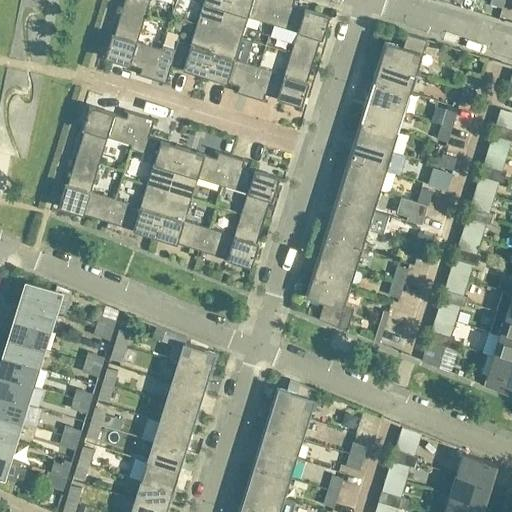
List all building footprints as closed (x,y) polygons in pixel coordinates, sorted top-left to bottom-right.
[(123,0),(124,1),(147,9),(149,0),(123,0)] [(218,31),(227,0),(193,0),(202,3),(196,24),(218,31)] [(272,25),(279,0),(227,0),(218,31),(241,38),(247,17),(272,25)] [(313,60),(327,17),(330,18),(330,17),(292,5),(294,0),(295,0),(298,1),(298,0),(279,0),(272,25),(296,32),(290,53),(313,60)] [(137,41),(147,9),(124,1),(107,56),(103,55),(103,56),(141,68),(139,74),(135,72),(135,74),(152,79),(162,45),(161,48),(137,41)] [(155,42),(163,29),(149,20),(140,33),(155,42)] [(204,75),(218,31),(196,24),(189,45),(176,41),(174,48),(162,45),(152,79),(169,84),(169,83),(166,82),(171,65),(204,75)] [(259,66),(234,59),(241,38),(218,31),(204,75),(238,86),(236,91),(233,90),(232,91),(249,97),(259,66)] [(416,73),(426,39),(406,33),(402,47),(386,42),(379,62),(416,73)] [(300,104),(313,60),(290,53),(283,74),(259,66),(249,97),(266,102),(267,101),(263,100),(265,94),(302,106),(303,105),(300,104)] [(410,93),(416,73),(379,62),(373,81),(410,93)] [(404,112),(410,93),(373,81),(367,101),(404,112)] [(472,104),(476,92),(462,88),(459,100),(472,104)] [(397,132),(404,112),(367,101),(361,120),(397,132)] [(130,150),(141,115),(124,109),(123,111),(127,112),(125,117),(88,106),(87,107),(90,108),(73,164),(96,171),(106,138),(130,146),(129,149),(130,150)] [(444,112),(441,124),(451,127),(455,115),(444,112)] [(168,193),(182,147),(148,137),(154,120),(157,121),(158,120),(141,115),(130,150),(141,153),(139,161),(152,165),(145,186),(168,193)] [(391,151),(397,132),(361,120),(355,140),(391,151)] [(448,139),(451,127),(441,124),(437,135),(448,139)] [(503,138),(507,127),(495,124),(491,135),(503,138)] [(511,140),(511,129),(507,127),(503,138),(511,140)] [(385,171),(391,151),(355,140),(349,159),(385,171)] [(222,186),(231,155),(214,150),(214,151),(217,152),(216,158),(182,147),(168,193),(191,199),(197,178),(222,186)] [(442,154),(438,166),(452,170),(455,158),(442,154)] [(263,221),(277,178),(280,179),(280,178),(242,166),(244,161),(248,162),(248,161),(231,155),(222,186),(246,193),(240,214),(263,221)] [(379,190),(385,171),(349,159),(343,179),(379,190)] [(90,192),(96,171),(73,164),(60,206),(57,205),(57,206),(107,222),(114,199),(90,192)] [(490,179),(494,169),(482,165),(479,176),(490,179)] [(448,182),(452,170),(438,166),(434,177),(448,182)] [(502,183),(506,172),(494,169),(490,179),(502,183)] [(373,210),(379,190),(343,179),(337,199),(373,210)] [(154,236),(168,193),(145,186),(139,207),(114,199),(107,222),(154,236)] [(420,190),(416,202),(427,205),(431,194),(420,190)] [(209,228),(184,220),(191,199),(168,193),(154,236),(201,251),(209,228)] [(400,197),(395,213),(406,216),(405,220),(421,224),(423,217),(427,205),(416,202),(400,197)] [(367,229),(373,210),(337,199),(331,218),(367,229)] [(477,221),(481,210),(469,206),(466,217),(477,221)] [(489,225),(493,214),(481,210),(477,221),(489,225)] [(250,265),(263,221),(240,214),(233,235),(209,228),(201,251),(252,267),(253,266),(250,265)] [(361,249),(367,229),(331,218),(325,238),(361,249)] [(417,232),(414,244),(428,248),(431,236),(417,232)] [(355,269),(361,249),(325,238),(318,257),(355,269)] [(424,260),(428,248),(414,244),(410,256),(424,260)] [(464,262),(468,252),(456,248),(453,259),(464,262)] [(476,266),(480,255),(468,252),(464,262),(476,266)] [(349,288),(355,269),(318,257),(312,277),(349,288)] [(396,268),(392,280),(403,283),(406,271),(396,268)] [(343,306),(349,288),(312,277),(306,297),(322,302),(317,319),(337,327),(345,330),(352,308),(343,306)] [(399,295),(403,283),(392,280),(388,292),(399,295)] [(71,292),(55,286),(54,291),(26,282),(20,301),(55,312),(64,314),(71,292)] [(492,304),(494,292),(475,288),(472,300),(492,304)] [(452,304),(455,293),(443,289),(440,300),(452,304)] [(511,293),(511,294),(502,291),(496,311),(511,316),(511,293)] [(463,307),(467,297),(455,293),(452,304),(463,307)] [(49,330),(55,312),(20,301),(14,319),(49,330)] [(511,339),(511,316),(496,311),(489,332),(499,335),(511,339)] [(99,315),(96,325),(112,330),(115,320),(99,315)] [(43,349),(49,330),(14,319),(8,338),(43,349)] [(109,340),(112,330),(96,325),(93,334),(109,340)] [(175,336),(156,328),(152,337),(171,344),(175,336)] [(125,347),(129,332),(119,329),(114,344),(125,347)] [(439,345),(442,334),(430,330),(427,341),(439,345)] [(450,348),(454,338),(442,334),(439,345),(450,348)] [(511,361),(511,339),(499,335),(492,356),(511,361)] [(38,367),(43,349),(8,338),(3,356),(38,367)] [(209,373),(215,353),(183,343),(176,363),(209,373)] [(120,362),(125,347),(114,344),(109,358),(120,362)] [(87,352),(84,361),(101,367),(104,357),(87,352)] [(0,375),(32,385),(38,367),(3,356),(0,364),(0,375)] [(511,397),(511,361),(492,356),(483,386),(511,397)] [(98,376),(101,367),(84,361),(81,371),(98,376)] [(203,392),(209,373),(176,363),(170,382),(203,392)] [(117,371),(106,368),(102,384),(112,387),(117,371)] [(0,395),(26,404),(32,385),(0,375),(0,395)] [(197,412),(203,392),(170,382),(164,402),(197,412)] [(308,419),(317,390),(297,383),(294,393),(278,388),(272,408),(308,419)] [(108,401),(112,387),(102,384),(97,397),(108,401)] [(76,388),(73,398),(89,403),(92,394),(76,388)] [(0,415),(20,422),(26,404),(0,395),(0,415)] [(86,413),(89,403),(73,398),(70,408),(86,413)] [(191,432),(197,412),(164,402),(158,421),(191,432)] [(101,425),(105,410),(94,407),(90,422),(101,425)] [(302,439),(308,419),(272,408),(266,427),(302,439)] [(343,417),(341,425),(352,428),(356,417),(348,414),(343,417)] [(0,436),(15,441),(20,422),(0,415),(0,436)] [(185,451),(191,432),(158,421),(152,441),(185,451)] [(96,440),(101,425),(90,422),(85,436),(96,440)] [(65,425),(61,435),(78,440),(81,430),(65,425)] [(296,458),(302,439),(266,427),(259,447),(296,458)] [(319,431),(317,442),(344,448),(346,436),(319,431)] [(75,450),(78,440),(61,435),(58,444),(75,450)] [(0,456),(9,459),(15,441),(0,436),(0,456)] [(179,471),(185,451),(152,441),(146,461),(179,471)] [(362,458),(366,446),(352,442),(349,453),(362,458)] [(88,464),(93,449),(82,446),(78,461),(88,464)] [(290,478),(296,458),(259,447),(253,467),(290,478)] [(402,464),(405,453),(393,449),(390,460),(402,464)] [(359,469),(362,458),(349,453),(345,465),(359,469)] [(414,467),(417,457),(405,453),(402,464),(414,467)] [(494,486),(501,465),(462,453),(455,474),(494,486)] [(0,456),(0,477),(12,481),(18,462),(9,459),(0,456)] [(84,479),(88,464),(78,461),(73,476),(84,479)] [(173,490),(179,471),(146,461),(140,480),(173,490)] [(53,462),(50,471),(67,477),(70,467),(53,462)] [(284,497),(290,478),(253,467),(247,486),(284,497)] [(324,486),(328,473),(306,467),(303,480),(324,486)] [(64,486),(67,477),(50,471),(47,481),(64,486)] [(488,507),(494,486),(455,474),(449,495),(488,507)] [(338,493),(341,481),(331,478),(327,489),(338,493)] [(166,510),(173,490),(140,480),(134,500),(166,510)] [(76,504),(81,488),(70,485),(65,500),(76,504)] [(261,511),(279,511),(284,497),(247,486),(241,506),(261,511)] [(334,505),(338,493),(327,489),(323,501),(334,505)] [(389,505),(392,494),(381,491),(377,501),(389,505)] [(401,509),(404,498),(392,494),(389,505),(401,509)] [(486,511),(488,507),(449,495),(443,511),(486,511)] [(73,511),(76,504),(65,500),(61,511),(73,511)] [(165,511),(166,510),(134,500),(129,511),(165,511)]
